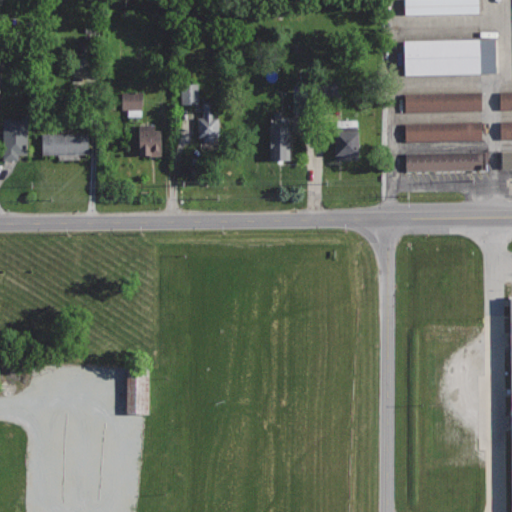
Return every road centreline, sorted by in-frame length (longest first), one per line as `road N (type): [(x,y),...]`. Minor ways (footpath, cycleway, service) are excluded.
road 1 (tertiary): [(511,216),(0,224)]
road 2 (residential): [(388,219),(387,511)]
